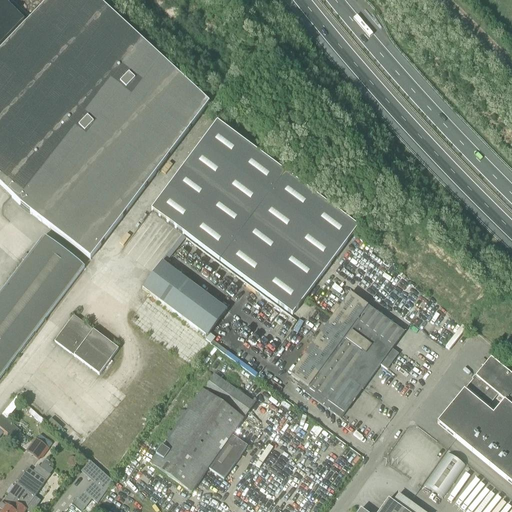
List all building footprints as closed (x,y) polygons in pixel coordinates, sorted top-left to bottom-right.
[(0,0),(0,46),(24,22),(1,0),(0,0)] [(0,186),(12,198),(11,198),(20,207),(90,260),(209,104),(95,0),(52,0),(0,55),(0,186)] [(358,228),(217,123),(151,211),(292,316),(358,228)] [(0,379),(85,269),(44,238),(0,295),(0,379)] [(141,292),(206,339),(226,312),(161,265),(141,292)] [(341,420),(367,384),(380,366),(387,371),(398,355),(392,350),(404,334),(351,294),(291,376),(308,389),(304,394),(341,420)] [(66,327),(111,360),(118,350),(74,317),(66,327)] [(54,343),(99,376),(111,360),(66,327),(54,343)] [(511,375),(491,358),(475,377),(475,376),(474,377),(475,378),(437,424),(511,485),(511,375)] [(175,422),(175,423),(178,425),(173,433),(169,431),(165,437),(168,439),(150,465),(191,494),(209,470),(224,481),(248,448),(232,437),(255,404),(214,375),(193,405),(187,414),(183,411),(175,422)] [(17,399),(4,413),(8,417),(21,403),(17,399)] [(0,417),(0,431),(1,432),(12,442),(20,432),(1,416),(0,417)] [(38,440),(36,439),(27,452),(39,461),(41,459),(42,460),(49,449),(52,445),(40,437),(38,440)] [(466,467),(448,454),(425,487),(443,499),(466,467)] [(77,463),(76,459),(73,458),(69,459),(67,462),(68,466),(72,468),(75,467),(77,463)] [(129,464),(126,468),(133,473),(136,469),(129,464)] [(44,465),(41,469),(50,476),(53,471),(44,465)] [(6,494),(9,496),(0,507),(0,511),(25,511),(26,511),(43,488),(42,488),(46,482),(29,470),(25,475),(24,475),(16,486),(15,487),(12,486),(6,494)] [(102,473),(77,501),(76,500),(71,506),(79,511),(82,511),(86,508),(85,508),(92,499),(98,505),(113,483),(102,473)] [(421,511),(399,496),(393,504),(388,501),(382,510),(375,506),(369,511),(363,511),(361,510),(359,511),(421,511)]
